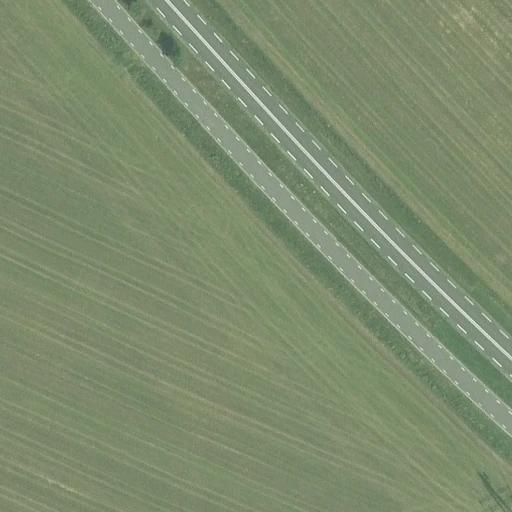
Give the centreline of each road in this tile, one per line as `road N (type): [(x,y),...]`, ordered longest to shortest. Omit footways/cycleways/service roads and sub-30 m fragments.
road 1 (unclassified): [(511,426),(249,163),(103,0)]
road 2 (primary): [(511,356),(367,218),(168,0)]
